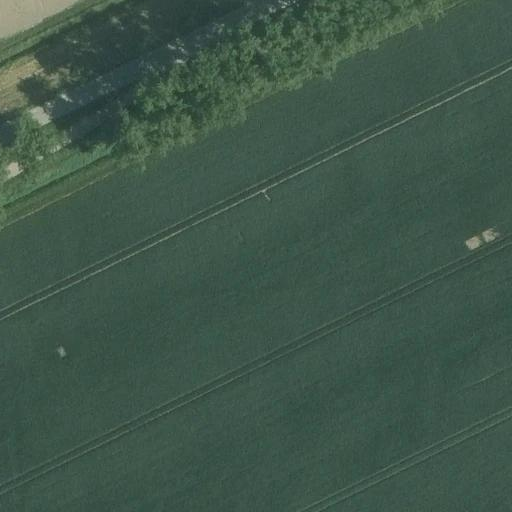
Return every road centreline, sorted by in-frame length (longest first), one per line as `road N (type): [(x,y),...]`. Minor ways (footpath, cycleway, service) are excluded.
road 1 (unclassified): [(0,194),(165,58)]
road 2 (unclassified): [(0,138),(165,58)]
road 3 (unclassified): [(165,58),(283,0)]
